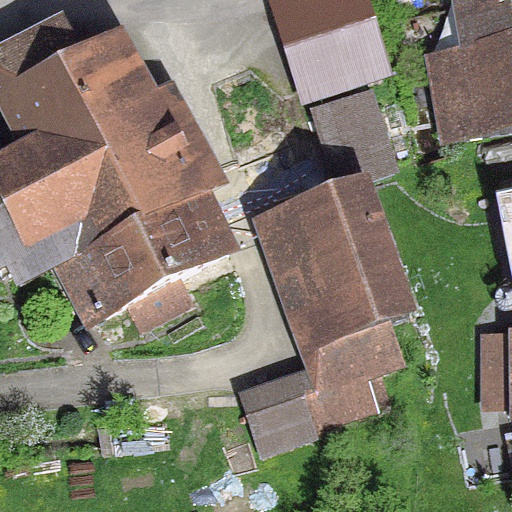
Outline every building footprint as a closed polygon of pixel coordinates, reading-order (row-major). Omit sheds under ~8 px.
[(362,0),(314,0),(276,12),(303,94),(384,68),(362,0)] [(511,0),(454,0),(465,57),(438,62),(452,147),(511,136),(511,0)] [(113,44),(75,65),(58,31),(0,59),(0,110),(26,157),(0,170),(0,268),(2,268),(16,290),(58,264),(62,272),(197,203),(113,44)] [(366,101),(322,115),(345,188),(390,175),(366,101)] [(259,236),(309,382),(239,406),(257,459),(310,440),(308,435),(370,413),(360,385),(397,372),(383,331),(405,323),(359,191),(293,215),(259,236)] [(175,286),(224,260),(197,203),(62,272),(91,329),(124,312),(137,336),(187,311),(175,286)]
